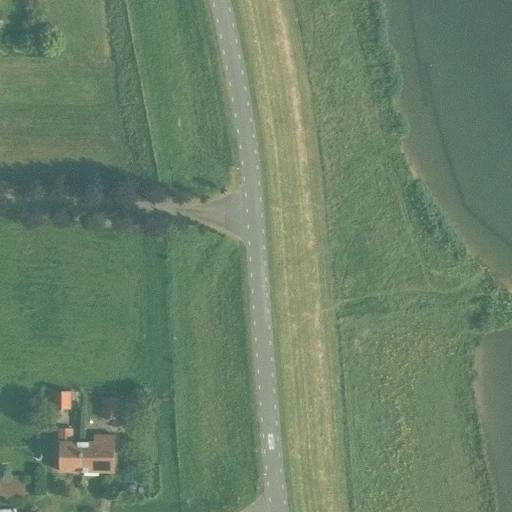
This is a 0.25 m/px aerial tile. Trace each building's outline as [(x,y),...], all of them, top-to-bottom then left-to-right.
[(54,392),(54,408),(70,408),(70,392),(54,392)] [(119,418),(119,399),(104,398),(103,418),(119,418)] [(60,471),(81,471),(81,442),(72,442),(72,428),(59,428),(59,443),(60,443),(60,471)] [(115,436),(95,436),(95,442),(81,442),(81,471),(115,472),(115,436)] [(0,479),(0,495),(5,495),(5,499),(25,499),(25,479),(0,479)]
